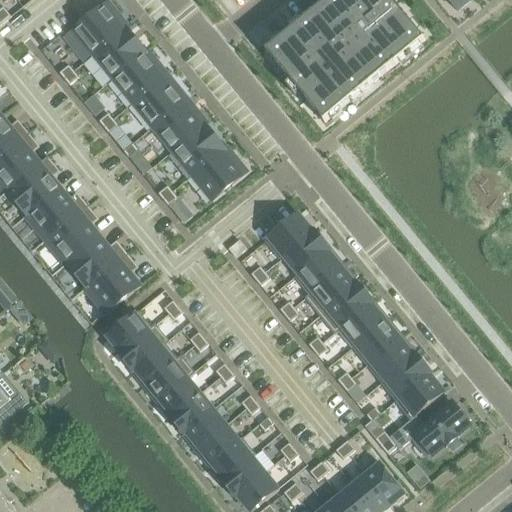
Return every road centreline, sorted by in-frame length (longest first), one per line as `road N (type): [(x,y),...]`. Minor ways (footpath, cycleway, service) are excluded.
road 1 (residential): [(0,57),(176,272),(305,162)]
road 2 (residential): [(305,162),(511,409)]
road 3 (residential): [(173,0),(305,162)]
